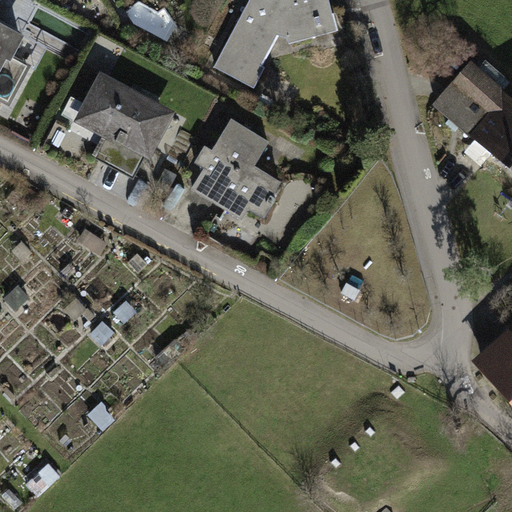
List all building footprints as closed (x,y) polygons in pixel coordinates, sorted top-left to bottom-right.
[(338,32),(329,0),(250,0),(215,69),(255,88),(266,69),(262,67),(279,36),(288,39),(289,44),(338,32)] [(14,58),(25,37),(0,24),(0,102),(9,107),(31,66),(14,58)] [(511,170),(511,102),(503,96),(504,95),(470,65),(435,106),(471,137),(472,136),(511,170)] [(150,162),(176,114),(100,74),(75,122),(103,138),(92,158),(134,180),(145,159),(150,162)] [(271,144),(232,120),(213,152),(205,147),(195,164),(205,170),(192,191),(243,221),(249,210),(264,220),(279,196),(276,194),(283,183),(257,167),(271,144)] [(511,347),(485,372),(511,402),(511,347)]
